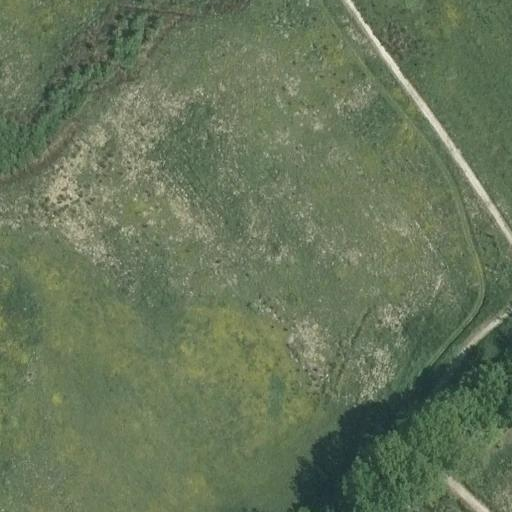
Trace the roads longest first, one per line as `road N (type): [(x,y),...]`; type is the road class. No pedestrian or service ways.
road 1 (track): [(344,0),(511,242)]
road 2 (track): [(511,308),(457,359),(413,429),(427,458),(482,511)]
road 3 (tertiary): [(511,404),(371,511)]
